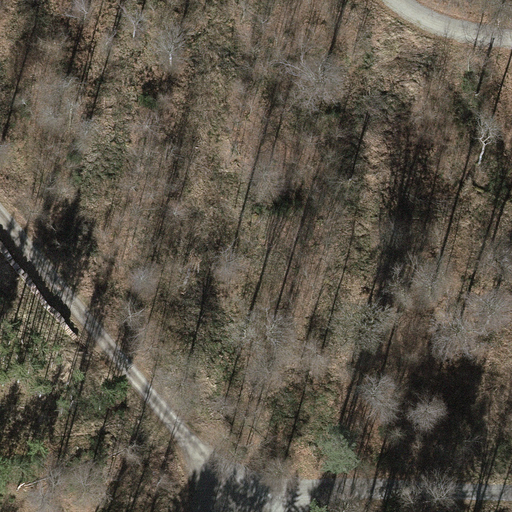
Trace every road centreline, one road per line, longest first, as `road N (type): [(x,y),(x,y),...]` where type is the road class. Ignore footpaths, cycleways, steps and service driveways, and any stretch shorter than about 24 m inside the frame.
road 1 (track): [(261,511),(0,202)]
road 2 (track): [(237,490),(511,490)]
